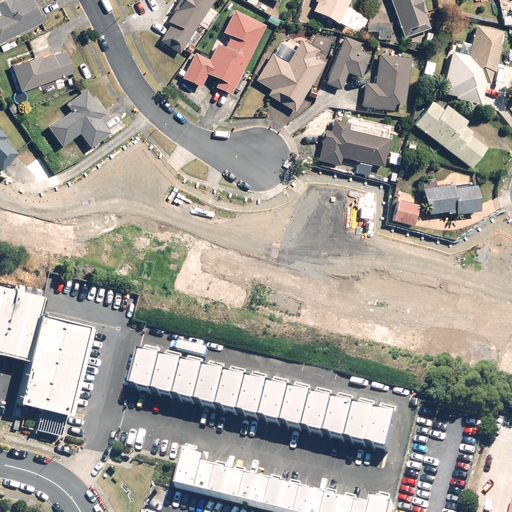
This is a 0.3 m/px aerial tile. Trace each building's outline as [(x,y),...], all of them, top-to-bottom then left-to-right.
[(0,0),(0,40),(9,36),(44,20),(38,7),(34,9),(29,0),(0,0)] [(178,0),(172,10),(176,13),(158,41),(179,55),(197,27),(202,30),(213,13),(208,10),(214,0),(178,0)] [(345,8),(349,0),(314,0),(309,10),(345,28),(353,12),(345,8)] [(387,0),(401,39),(428,29),(423,15),(426,14),(420,0),(387,0)] [(206,61),(194,55),(181,81),(198,90),(204,76),(215,82),(212,89),(229,98),(264,27),(231,10),(206,61)] [(269,17),(264,28),(274,33),(279,22),(269,17)] [(390,25),(371,24),(371,39),(389,40),(390,25)] [(448,49),(437,90),(483,102),(500,34),(472,26),(465,53),(448,49)] [(297,44),(283,36),(255,82),(269,91),(266,96),(294,113),(324,64),(311,56),(315,49),(300,40),(297,44)] [(11,39),(0,44),(0,49),(2,53),(15,46),(11,39)] [(356,52),(359,46),(342,39),(324,84),(339,90),(345,74),(359,79),(368,57),(356,52)] [(64,50),(10,66),(17,90),(71,74),(64,50)] [(373,85),(363,84),(359,107),(391,111),(392,106),(403,108),(409,60),(377,56),(373,85)] [(435,66),(424,62),(420,74),(431,77),(435,66)] [(98,120),(103,117),(85,89),(65,103),(70,110),(45,127),(58,147),(77,134),(84,145),(87,149),(108,136),(98,120)] [(441,110),(430,101),(411,126),(470,170),(485,150),(468,137),(471,134),(462,127),(466,123),(444,106),(441,110)] [(327,132),(322,132),(316,161),(337,166),(338,160),(381,168),(387,140),(346,132),(347,125),(329,121),(327,132)] [(0,171),(17,155),(3,140),(5,138),(0,132),(0,171)] [(136,176),(120,153),(92,172),(121,215),(160,188),(147,169),(136,176)] [(361,191),(336,186),(331,207),(312,202),(307,225),(367,238),(371,217),(356,214),(361,191)] [(421,190),(422,205),(428,204),(428,214),(453,213),(453,216),(475,215),(474,188),(421,190)] [(417,207),(395,202),(391,223),(412,227),(417,207)] [(198,211),(171,203),(168,215),(158,212),(150,235),(191,248),(198,224),(194,223),(198,211)] [(31,233),(47,236),(45,247),(73,253),(75,242),(80,218),(36,209),(31,233)] [(252,285),(267,224),(222,214),(214,249),(217,250),(227,252),(221,278),(252,285)] [(30,224),(10,219),(4,245),(24,250),(30,224)] [(419,279),(426,254),(433,253),(435,242),(416,239),(414,250),(401,247),(394,273),(419,279)] [(511,248),(488,242),(473,298),(500,305),(511,260),(511,248)] [(36,256),(38,246),(26,244),(24,254),(36,256)] [(312,257),(287,250),(280,277),(273,275),(266,304),(298,313),(312,257)] [(365,264),(340,258),(334,284),(326,282),(320,309),(352,317),(365,264)] [(0,355),(25,362),(41,299),(0,289),(0,355)] [(425,331),(435,334),(441,309),(427,306),(426,309),(388,300),(384,320),(397,323),(392,343),(421,349),(425,331)] [(481,323),(484,310),(457,304),(446,352),(502,366),(508,343),(487,337),(490,325),(481,323)] [(90,330),(38,317),(16,405),(68,418),(90,330)] [(160,362),(139,357),(130,393),(151,398),(160,362)] [(181,367),(160,362),(151,398),(172,403),(181,367)] [(202,372),(181,367),(172,403),(194,408),(202,372)] [(224,377),(202,372),(194,408),(215,413),(224,377)] [(245,383),(224,377),(215,413),(236,419),(245,383)] [(266,388),(245,383),(236,419),(257,424),(266,388)] [(287,393),(266,388),(257,424),(278,429),(287,393)] [(308,398),(287,393),(278,429),(300,434),(308,398)] [(330,403),(308,398),(300,434),(321,439),(330,403)] [(351,408),(330,403),(321,439),(342,444),(351,408)] [(372,414),(351,408),(342,444),(363,450),(372,414)] [(393,419),(372,414),(363,450),(384,455),(393,419)] [(202,461),(180,455),(172,488),(194,494),(200,469),(202,461)] [(228,476),(200,469),(194,494),(222,501),(228,476)] [(256,483),(228,476),(222,501),(250,508),(256,483)] [(278,511),(284,490),(256,483),(250,508),(267,511),(278,511)] [(308,511),(312,496),(284,490),(278,511),(308,511)] [(338,511),(340,503),(312,496),(308,511),(338,511)] [(367,511),(368,510),(340,503),(338,511),(367,511)] [(391,511),(392,508),(370,503),(370,505),(368,510),(367,511),(391,511)]
